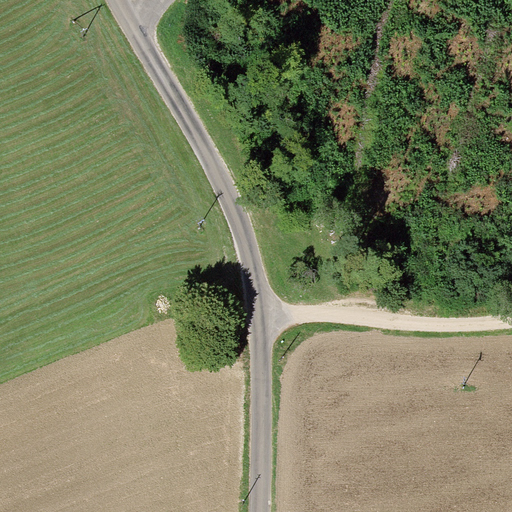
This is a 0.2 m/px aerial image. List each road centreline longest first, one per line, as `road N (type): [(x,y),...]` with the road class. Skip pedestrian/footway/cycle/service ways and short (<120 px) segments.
road 1 (unclassified): [(262,511),(252,263),(188,113),(122,0)]
road 2 (track): [(401,324),(260,315)]
